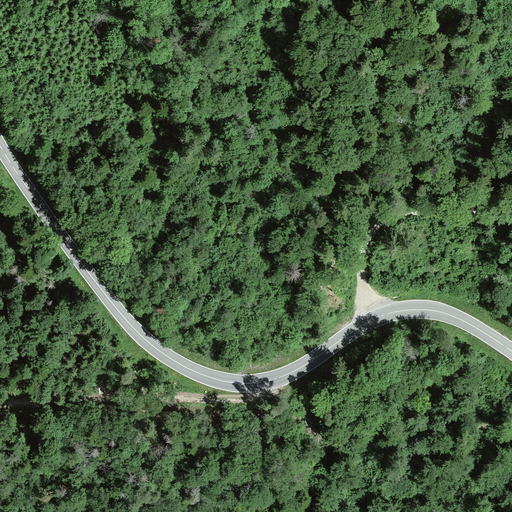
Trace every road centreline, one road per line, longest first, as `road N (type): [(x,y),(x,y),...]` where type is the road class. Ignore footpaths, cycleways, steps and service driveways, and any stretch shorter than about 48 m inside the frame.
road 1 (tertiary): [(0,144),(99,288),(149,342),(190,369),(234,382),(268,381),(367,322),(408,309),(455,316),(511,351)]
road 2 (track): [(375,318),(361,261),(380,222),(410,210),(511,214)]
